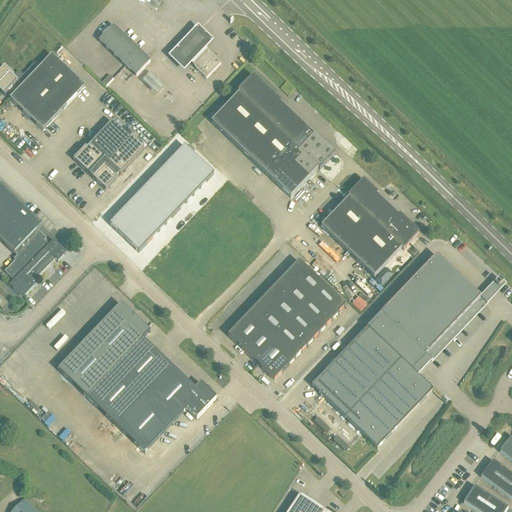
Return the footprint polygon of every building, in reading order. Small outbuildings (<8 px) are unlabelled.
[(136,77),(150,62),(113,27),(99,42),(136,77)] [(212,45),(197,31),(170,59),(184,73),(212,45)] [(206,80),(221,64),(210,54),(195,69),(206,80)] [(42,133),(84,88),(51,57),(39,69),(33,76),(20,89),(16,85),(17,84),(12,79),(13,77),(4,68),(0,71),(0,91),(1,92),(0,92),(0,93),(4,97),(5,96),(10,100),(9,101),(42,133)] [(34,65),(28,71),(33,76),(39,69),(34,65)] [(106,88),(113,80),(109,76),(102,84),(106,88)] [(225,109),(211,124),(290,199),(317,170),(319,171),(335,155),(328,148),(326,150),(323,146),(324,145),(325,145),(324,144),(322,146),(280,105),(281,103),(279,104),(271,97),(272,95),(253,77),(237,93),(238,95),(225,109)] [(163,91),(150,78),(142,85),(156,98),(163,91)] [(174,103),(154,122),(159,127),(167,119),(168,120),(180,109),(174,103)] [(129,141),(111,124),(86,150),(85,149),(73,161),(89,177),(90,177),(93,179),(92,180),(105,192),(117,179),(116,179),(119,176),(143,151),(131,139),(129,141)] [(184,148),(108,232),(138,262),(213,178),(184,148)] [(320,228),(307,242),(333,267),(347,254),(373,279),(401,250),(402,251),(418,234),(408,224),(406,226),(398,218),(400,216),(399,216),(398,217),(376,197),(378,195),(377,194),(375,196),(372,193),(373,192),(363,181),(347,198),(348,199),(320,228)] [(37,232),(41,227),(23,209),(22,210),(0,187),(0,242),(14,255),(17,257),(13,261),(15,262),(4,273),(17,286),(13,291),(19,298),(22,295),(25,298),(35,287),(32,285),(55,261),(58,264),(64,257),(62,255),(64,253),(57,246),(52,250),(44,243),(46,240),(37,232)] [(381,315),(425,357),(480,299),(473,292),(471,293),(436,260),(431,266),(429,264),(381,315)] [(274,382),(345,307),(299,263),(228,337),(274,382)] [(380,275),(374,281),(381,287),(386,281),(380,275)] [(144,455),(186,411),(196,420),(216,400),(200,385),(195,391),(143,341),(150,334),(120,306),(58,372),(144,455)] [(425,357),(381,315),(311,388),(377,451),(433,392),(413,373),(426,359),(425,357)] [(0,378),(0,379),(10,389),(14,384),(3,375),(0,378)] [(511,463),(511,439),(500,454),(511,463)] [(511,501),(511,476),(493,463),(481,479),(511,501)] [(474,511),(506,511),(508,510),(474,488),(463,505),(474,511)] [(323,511),(300,496),(289,511),(323,511)] [(35,511),(24,501),(18,509),(21,511),(35,511)]
